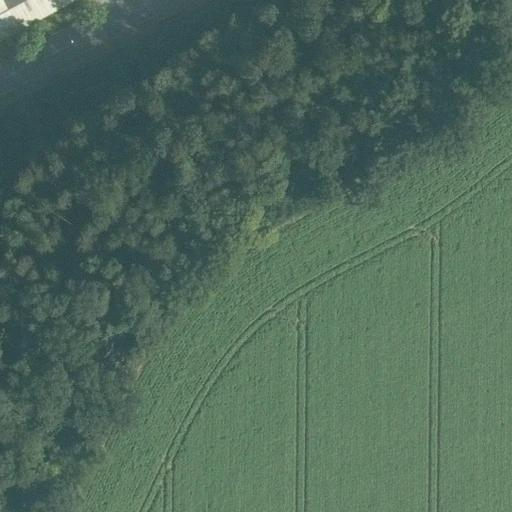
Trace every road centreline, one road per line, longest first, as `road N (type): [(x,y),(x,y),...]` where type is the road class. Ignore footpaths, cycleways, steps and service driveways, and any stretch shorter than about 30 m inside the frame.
road 1 (unclassified): [(0,94),(182,0)]
road 2 (track): [(136,350),(97,480),(56,511)]
